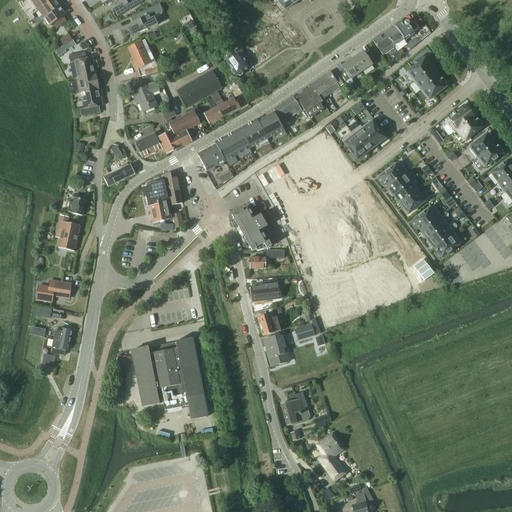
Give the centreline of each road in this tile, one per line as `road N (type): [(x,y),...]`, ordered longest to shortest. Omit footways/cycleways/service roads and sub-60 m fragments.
road 1 (residential): [(212,213),(236,261),(280,450),(315,511)]
road 2 (tertiary): [(181,155),(274,101),(409,0)]
road 3 (residential): [(365,172),(485,74)]
road 4 (residential): [(107,133),(107,69),(66,0)]
road 5 (residential): [(99,277),(143,282),(212,213)]
road 6 (tertiary): [(75,399),(99,277)]
